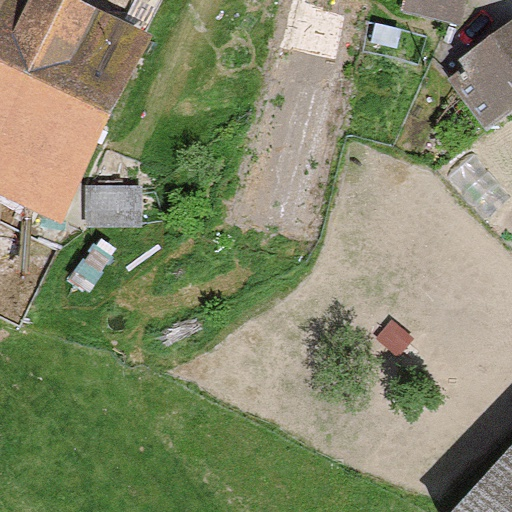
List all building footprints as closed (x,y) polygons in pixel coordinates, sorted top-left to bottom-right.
[(142,36),(64,0),(0,0),(0,189),(58,216),(142,36)] [(315,233),(370,0),(287,0),(236,215),(315,233)] [(459,0),(408,0),(407,7),(455,18),(459,0)] [(511,100),(511,31),(455,74),(488,119),(511,100)] [(511,511),(511,459),(463,511),(511,511)]
